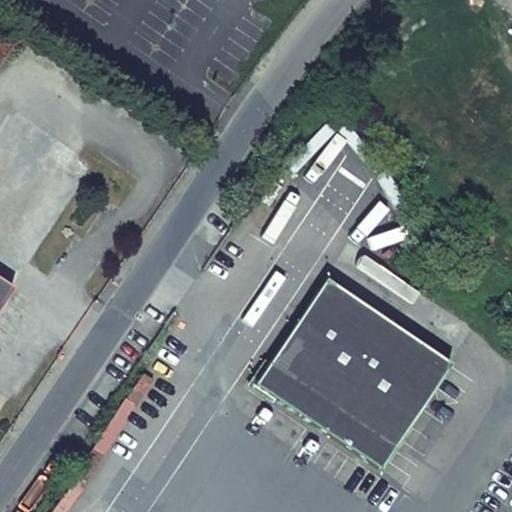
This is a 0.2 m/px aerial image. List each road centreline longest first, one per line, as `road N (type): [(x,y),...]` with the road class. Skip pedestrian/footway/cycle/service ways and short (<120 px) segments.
road 1 (residential): [(339,0),(276,75),(0,485)]
road 2 (unknown): [(227,321),(270,267),(309,254),(360,272),(500,364)]
road 3 (unknown): [(227,321),(185,409),(175,468),(181,511)]
road 4 (unknown): [(407,511),(500,364)]
